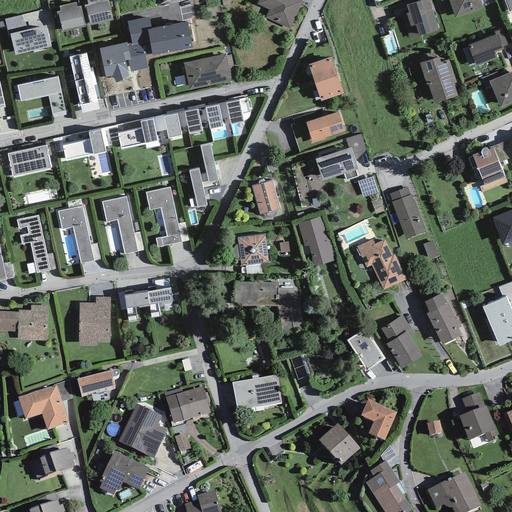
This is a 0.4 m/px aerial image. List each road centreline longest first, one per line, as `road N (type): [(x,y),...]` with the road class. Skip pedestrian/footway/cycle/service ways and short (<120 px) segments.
road 1 (residential): [(318,0),(190,271)]
road 2 (residential): [(241,457),(361,388),(426,377)]
road 3 (residential): [(190,271),(193,317),(241,457)]
road 4 (residential): [(190,271),(0,297)]
road 5 (residential): [(426,377),(403,454),(419,511)]
road 6 (residential): [(388,166),(511,111)]
road 7 (residential): [(241,457),(128,511)]
road 8 (unknown): [(403,267),(425,327),(459,376)]
